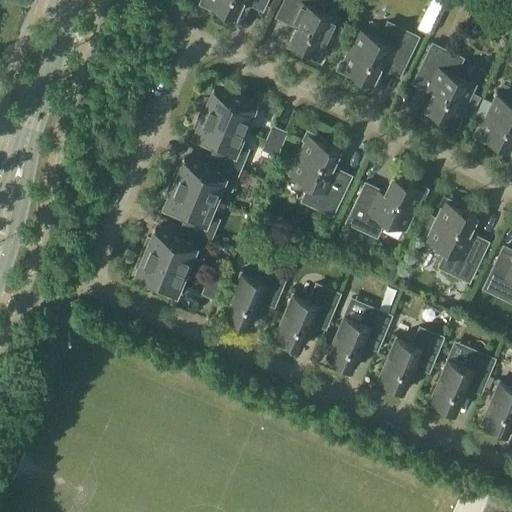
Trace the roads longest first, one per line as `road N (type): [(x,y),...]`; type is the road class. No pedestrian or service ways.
road 1 (residential): [(511,465),(118,300),(96,279),(183,60),(198,48),(219,48),(511,189)]
road 2 (tertiary): [(0,233),(72,0)]
